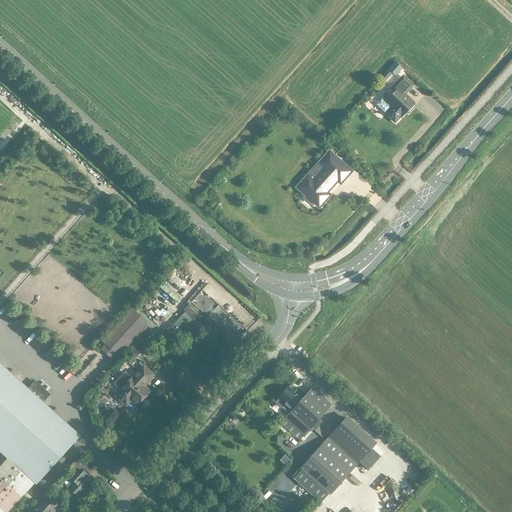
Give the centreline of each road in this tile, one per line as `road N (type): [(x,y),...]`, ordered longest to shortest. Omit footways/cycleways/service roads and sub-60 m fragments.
road 1 (tertiary): [(242,264),(0,46)]
road 2 (tertiary): [(159,468),(280,334),(289,295)]
road 3 (tertiary): [(367,261),(511,96)]
road 4 (unknown): [(142,486),(0,336)]
